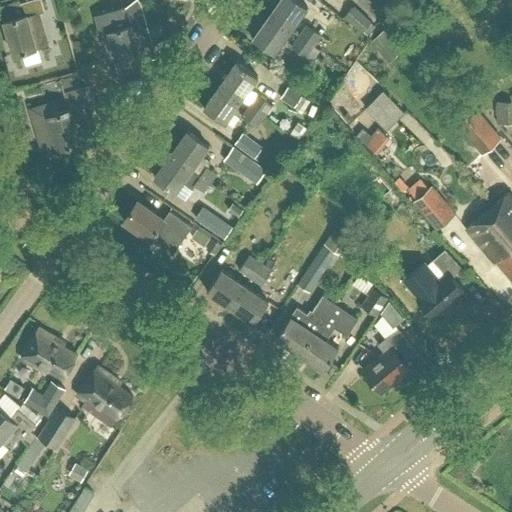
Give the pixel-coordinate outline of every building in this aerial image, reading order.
[(44,11),(41,0),(28,0),(20,3),(23,14),(3,20),(13,53),(48,43),(40,13),(44,11)] [(278,0),(269,14),(290,29),(307,6),(298,0),(278,0)] [(146,30),(138,3),(125,7),(96,15),(101,33),(108,31),(118,63),(141,56),(134,34),(146,30)] [(375,26),(355,5),(346,13),(366,34),(375,26)] [(290,29),(269,14),(252,37),(274,52),(290,29)] [(298,34),(314,45),(322,34),(306,23),(298,34)] [(378,39),(390,60),(403,52),(391,31),(378,39)] [(298,34),(291,45),(307,57),(314,45),(298,34)] [(220,83),(241,99),(258,75),(236,60),(220,83)] [(224,122),(241,99),(220,83),(203,107),(224,122)] [(34,104),(47,151),(81,141),(77,126),(88,123),(86,115),(84,107),(94,104),(89,84),(78,87),(64,92),(65,95),(34,104)] [(286,86),(278,98),(293,107),(301,95),(286,86)] [(404,112),(383,90),(365,107),(386,129),(404,112)] [(249,104),(265,115),(272,104),(257,93),(249,104)] [(265,115),(249,104),(241,115),(257,126),(265,115)] [(500,138),(474,107),(457,122),(482,153),(500,138)] [(390,137),(377,127),(365,143),(377,152),(390,137)] [(171,152),(211,181),(216,174),(206,166),(210,161),(201,155),(209,144),(187,129),(171,152)] [(263,145),(243,131),(234,143),(255,157),(263,145)] [(266,168),(234,145),(224,158),(256,182),(266,168)] [(211,181),(171,152),(154,176),(176,191),(183,181),(192,187),(195,184),(204,190),(211,181)] [(456,212),(433,184),(413,201),(435,229),(456,212)] [(492,217),(511,239),(511,196),(508,192),(494,204),(499,210),(492,217)] [(163,218),(138,200),(124,219),(150,238),(155,231),(167,240),(175,229),(184,235),(192,225),(169,208),(163,218)] [(511,279),(511,239),(492,217),(499,210),(494,204),(465,228),(495,262),(496,261),(511,279)] [(224,219),(203,205),(195,217),(216,231),(224,219)] [(331,232),(324,243),(342,255),(349,243),(331,232)] [(324,243),(297,283),(309,291),(336,251),(324,243)] [(424,260),(402,278),(417,295),(416,296),(434,317),(464,291),(452,276),(462,268),(445,248),(444,249),(435,257),(434,258),(445,270),(438,276),(424,260)] [(272,267),(249,253),(239,270),(261,284),(272,267)] [(230,306),(244,284),(221,268),(206,290),(230,306)] [(268,300),(244,284),(230,306),(254,322),(268,300)] [(388,297),(372,287),(361,305),(377,315),(388,297)] [(276,337),(300,353),(330,308),(319,301),(310,314),(297,306),(276,337)] [(330,308),(300,353),(324,369),(338,347),(326,338),(335,324),(347,333),(357,317),(345,309),(341,315),(330,308)] [(58,336),(38,325),(21,357),(39,367),(40,364),(63,377),(77,352),(56,340),(58,336)] [(418,351),(397,327),(378,344),(384,351),(363,369),(382,392),(410,369),(405,363),(418,351)] [(86,409),(110,426),(132,394),(105,375),(107,372),(96,365),(76,393),(90,403),(86,409)] [(65,388),(51,379),(43,392),(34,387),(25,401),(48,415),(65,388)] [(41,416),(23,402),(10,418),(0,408),(0,441),(11,429),(23,439),(41,416)] [(75,416),(56,405),(38,435),(57,447),(75,416)]
